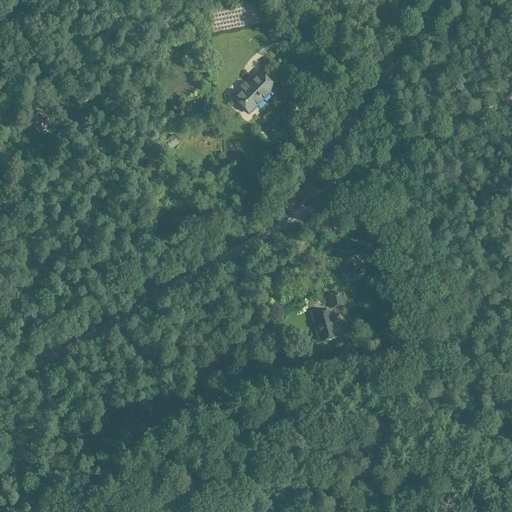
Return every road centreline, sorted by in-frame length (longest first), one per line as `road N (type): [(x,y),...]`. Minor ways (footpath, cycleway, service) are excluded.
road 1 (unclassified): [(0,395),(101,325),(287,221)]
road 2 (track): [(146,301),(121,206),(32,0)]
road 3 (track): [(287,221),(441,0)]
road 4 (track): [(255,369),(248,380),(171,404),(0,428)]
road 5 (track): [(255,369),(511,339)]
road 6 (track): [(287,221),(511,97)]
road 7 (track): [(234,252),(241,346),(255,369)]
